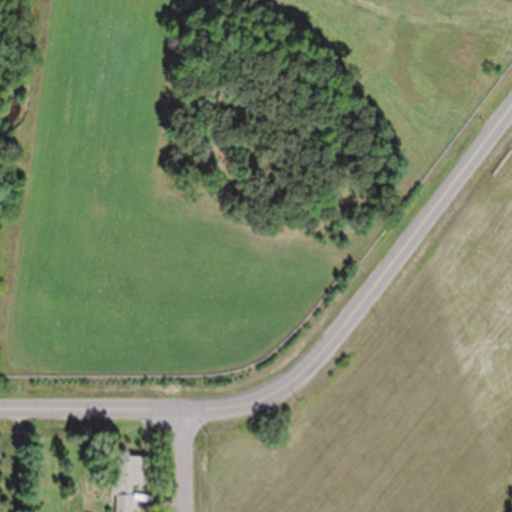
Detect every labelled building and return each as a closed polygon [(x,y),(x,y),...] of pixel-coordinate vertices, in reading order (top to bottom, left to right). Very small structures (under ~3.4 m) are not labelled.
[(293,0),(287,10),(272,0),(293,0)] [(422,14),(413,9),(418,0),(427,6),(422,14)] [(353,19),(348,16),(352,8),(358,11),(353,19)] [(381,56),(379,60),(363,49),(376,28),(393,38),(385,50),(381,56)] [(383,73),(389,77),(387,79),(406,91),(393,111),(361,89),(374,71),(376,72),(381,75),(383,72),(383,73)] [(134,508),(133,511),(116,511),(116,495),(111,495),(111,482),(117,482),(118,454),(137,454),(137,483),(132,483),(132,493),(134,493),(134,496),(134,508)]
